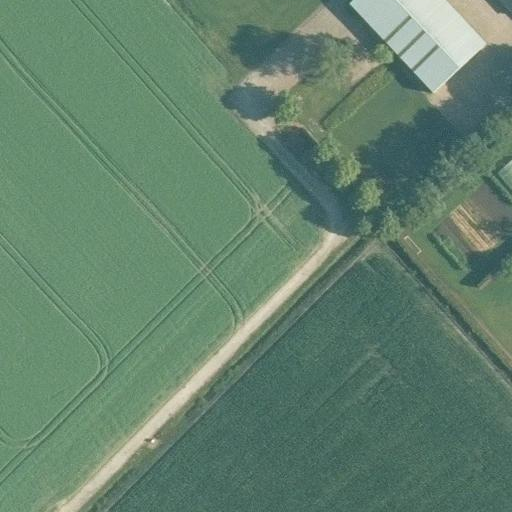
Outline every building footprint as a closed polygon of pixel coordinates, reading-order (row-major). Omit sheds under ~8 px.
[(444,0),(355,0),(350,5),(434,95),(486,44),(444,0)] [(511,0),(500,0),(511,11),(511,0)] [(438,101),(470,132),(491,111),(459,79),(438,101)] [(478,132),(468,142),(476,150),(486,140),(478,132)] [(511,173),(498,159),(487,169),(511,195),(511,173)] [(506,210),(477,179),(466,189),(495,220),(506,210)] [(487,235),(455,200),(444,210),(476,245),(487,235)] [(460,253),(431,221),(419,231),(449,263),(460,253)]
